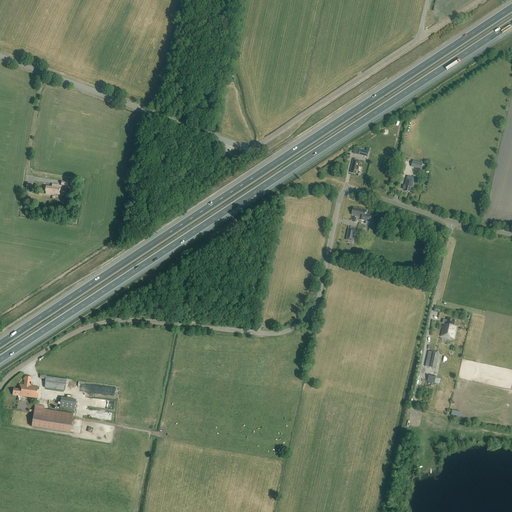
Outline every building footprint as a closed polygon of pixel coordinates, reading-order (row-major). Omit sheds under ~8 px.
[(358,170),(360,161),(353,160),(351,171),(352,171),(351,173),(356,174),(357,170),(358,170)] [(423,164),(423,163),(413,160),(411,167),(421,169),(422,168),(423,164)] [(412,187),(414,181),(406,180),(404,189),(405,190),(405,191),(410,192),(411,187),(412,187)] [(60,194),(61,187),(58,186),(59,185),(52,184),(52,186),(46,186),(45,191),(46,191),(46,194),(51,194),(51,193),(60,194)] [(359,209),(354,208),(352,215),(355,215),(355,216),(362,218),(361,220),(372,222),(374,215),(366,214),(367,210),(359,208),(359,209)] [(454,326),(455,320),(448,319),(447,321),(443,320),(443,324),(444,324),(441,337),(450,339),(450,338),(454,339),(456,327),(454,326)] [(436,369),(438,360),(439,354),(430,352),(427,367),(436,369)] [(64,390),(66,379),(46,376),(46,375),(41,375),(41,378),(45,379),(44,387),(64,390)] [(31,386),(31,385),(30,385),(31,377),(25,376),(23,385),(20,384),(19,389),(13,389),(12,395),(18,396),(17,401),(20,401),(20,398),(19,398),(20,396),(37,398),(39,387),(31,386)] [(76,410),(78,399),(63,397),(61,407),(76,410)] [(114,409),(115,401),(103,399),(101,408),(114,409)] [(70,433),(73,414),(44,409),(44,406),(35,405),(31,427),(70,433)]
